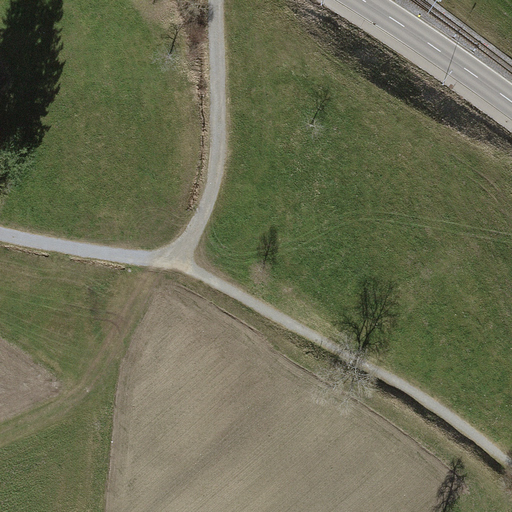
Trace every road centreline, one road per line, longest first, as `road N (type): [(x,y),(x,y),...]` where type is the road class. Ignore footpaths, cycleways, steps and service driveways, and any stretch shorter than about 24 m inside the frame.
road 1 (residential): [(0,236),(132,264),(164,265),(187,247),(205,221),(217,164),(215,0)]
road 2 (secondary): [(511,102),(361,0)]
